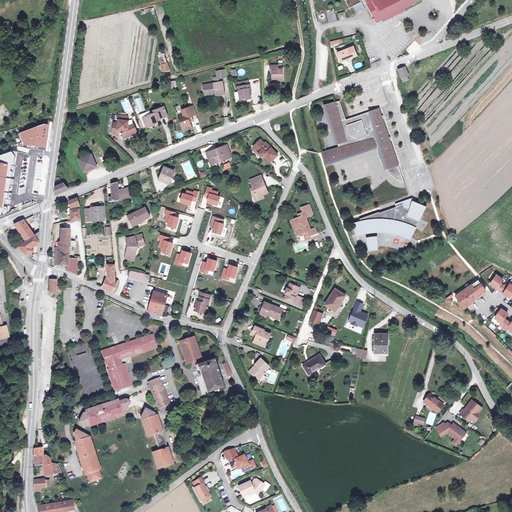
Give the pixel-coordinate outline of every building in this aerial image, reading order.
[(360,0),(345,0),(349,8),(352,7),(355,12),(364,7),(360,0)] [(364,0),(377,23),(394,14),(400,11),(405,8),(421,0),(364,0)] [(334,10),(324,13),(327,23),(336,20),(334,10)] [(425,36),(418,39),(421,45),(428,42),(425,36)] [(353,47),(338,53),(341,61),(356,55),(353,47)] [(161,66),(167,64),(165,57),(159,59),(161,66)] [(161,66),(163,72),(170,70),(168,64),(167,64),(161,66)] [(279,66),(271,66),(271,70),(272,70),(272,74),(272,80),(283,80),(283,69),(279,69),(279,66)] [(404,68),(398,70),(401,78),(407,76),(404,68)] [(226,70),(217,72),(218,78),(214,78),(215,84),(203,86),(205,94),(216,92),(216,94),(216,96),(225,95),(223,82),(220,83),(217,83),(216,79),(219,79),(227,77),(226,70)] [(239,87),(238,87),(240,101),(251,99),(250,93),(249,89),(251,88),(250,85),(248,85),(239,87)] [(348,123),(347,125),(346,120),(340,102),(335,103),(325,106),(339,148),(334,149),(335,151),(334,151),(332,152),(331,154),(331,156),(332,157),(333,159),(335,159),(336,160),(337,160),(338,161),(380,146),(384,159),(395,156),(379,109),(370,112),(372,117),(364,119),(363,118),(360,117),(357,117),(355,117),(353,118),(351,119),(350,121),(348,123)] [(153,114),(143,118),(145,124),(150,122),(151,123),(157,121),(157,119),(159,118),(160,119),(168,116),(164,107),(154,112),(155,115),(153,116),(153,114)] [(196,115),(193,107),(181,112),(183,116),(178,118),(184,132),(193,129),(191,123),(194,122),(192,117),(196,115)] [(127,117),(117,116),(116,120),(117,121),(117,123),(113,123),(112,135),(118,135),(119,133),(121,134),(122,136),(123,139),(137,134),(133,125),(129,127),(127,126),(128,122),(127,121),(126,122),(127,117)] [(353,118),(355,117),(346,120),(347,125),(348,123),(350,121),(351,119),(353,118)] [(48,137),(50,125),(44,124),(22,132),(26,145),(47,147),(48,143),(48,137)] [(264,144),(261,140),(254,148),(255,148),(260,153),(259,154),(262,158),(264,156),(271,162),(278,155),(271,148),(270,150),(267,147),(269,146),(266,143),(264,144)] [(226,146),(217,149),(221,161),(232,157),(230,151),(228,151),(226,146)] [(217,149),(208,152),(210,158),(209,159),(211,165),(221,161),(217,149)] [(335,151),(334,149),(322,153),(325,165),(338,161),(337,160),(336,160),(335,159),(333,159),(332,157),(331,156),(331,154),(332,152),(334,151),(335,151)] [(0,216),(1,217),(9,213),(11,203),(13,190),(14,182),(14,177),(16,164),(18,151),(13,151),(8,153),(0,155),(0,216)] [(91,155),(79,160),(84,172),(97,167),(91,155)] [(401,172),(395,156),(384,159),(386,168),(387,171),(389,174),(391,176),(401,172)] [(169,170),(164,168),(159,180),(169,184),(174,173),(169,171),(169,170)] [(405,183),(401,172),(391,176),(393,178),(396,180),(400,182),(402,183),(405,183)] [(254,179),(250,180),(253,188),(251,189),(253,193),(254,193),(258,201),(264,198),(262,194),(264,193),(264,195),(268,193),(266,188),(264,188),(263,185),(264,184),(263,180),(256,183),(254,179)] [(118,183),(112,184),(113,197),(109,198),(110,201),(118,200),(131,197),(129,189),(125,190),(126,193),(119,194),(119,191),(118,183)] [(58,187),(56,187),(55,195),(68,189),(64,184),(58,187)] [(209,193),(217,196),(218,192),(212,190),(212,188),(207,187),(204,197),(208,198),(209,193)] [(193,196),(192,201),(196,202),(199,192),(194,190),(193,192),(186,190),(185,194),(193,196)] [(192,201),(193,196),(185,194),(182,193),(181,197),(179,202),(191,205),(192,201)] [(217,206),(220,197),(217,196),(214,195),(209,193),(208,198),(206,203),(217,206)] [(78,198),(70,202),(72,208),(73,207),(80,206),(80,205),(78,198)] [(358,223),(353,224),(356,234),(361,233),(366,232),(366,233),(372,232),(374,232),(377,232),(377,230),(380,230),(384,230),(389,231),(393,231),(397,232),(403,234),(407,235),(408,235),(412,237),(427,207),(413,201),(410,210),(405,209),(403,204),(396,207),(397,207),(379,214),(379,213),(360,219),(361,222),(358,223)] [(310,204),(302,207),(304,213),(299,214),(300,217),(298,218),(291,220),(293,227),(296,226),(299,235),(304,234),(306,241),(310,239),(309,237),(310,236),(317,233),(316,228),(312,230),(307,217),(314,214),(310,204)] [(80,206),(73,207),(73,210),(71,210),(72,221),(82,219),(80,206)] [(92,209),(86,210),(87,221),(105,220),(104,207),(92,208),(92,209)] [(146,208),(128,216),(133,227),(142,223),(142,221),(151,217),(146,208)] [(170,215),(175,217),(176,213),(166,210),(164,215),(166,215),(164,222),(167,223),(170,215)] [(175,217),(170,215),(167,223),(166,226),(171,228),(176,229),(179,218),(175,217)] [(34,216),(25,220),(27,225),(37,223),(37,216),(34,216)] [(209,227),(213,228),(215,221),(223,224),(224,220),(212,216),(209,227)] [(25,220),(14,225),(23,240),(25,242),(34,236),(27,225),(25,220)] [(223,224),(215,221),(213,228),(212,232),(221,235),(224,224),(223,224)] [(241,240),(244,228),(236,226),(233,238),(241,240)] [(377,232),(377,233),(383,233),(389,233),(393,234),(399,235),(402,236),(407,238),(411,240),(412,237),(408,235),(407,235),(403,234),(397,232),(393,231),(389,231),(384,230),(380,230),(377,230),(377,232)] [(34,236),(25,242),(17,246),(18,248),(25,256),(29,258),(33,256),(38,253),(39,234),(34,236)] [(143,235),(132,237),(133,244),(130,244),(131,247),(129,247),(128,248),(125,258),(134,260),(138,246),(145,245),(143,235)] [(164,241),(169,242),(170,238),(160,235),(158,240),(160,240),(158,247),(162,249),(164,241)] [(369,238),(367,238),(369,249),(369,251),(371,250),(371,248),(376,247),(377,249),(378,249),(378,248),(378,237),(375,237),(372,237),(369,238)] [(60,243),(59,243),(59,248),(58,266),(68,266),(68,271),(76,275),(77,275),(78,259),(69,259),(69,252),(72,252),(72,246),(75,246),(75,242),(69,242),(70,238),(69,238),(61,238),(60,243)] [(169,242),(164,241),(162,249),(161,252),(170,254),(173,243),(169,242)] [(191,253),(182,251),(181,255),(179,262),(183,263),(188,264),(191,253)] [(179,262),(181,255),(177,254),(174,264),(182,267),(183,263),(179,262)] [(216,261),(207,258),(206,263),(204,269),(208,271),(213,272),(216,261)] [(204,269),(206,263),(202,261),(199,272),(207,274),(208,271),(204,269)] [(115,279),(114,265),(109,265),(108,278),(104,287),(103,286),(102,287),(104,288),(111,291),(114,293),(119,281),(115,279)] [(238,268),(229,265),(228,269),(225,276),(230,277),(235,279),(238,268)] [(225,276),(228,269),(224,268),(221,278),(229,281),(230,277),(225,276)] [(150,276),(131,271),(129,279),(148,283),(150,276)] [(498,273),(491,282),(497,286),(501,289),(505,284),(501,281),(504,278),(498,273)] [(463,303),(465,306),(472,301),(475,299),(474,297),(487,289),(479,278),(457,293),(460,299),(463,303)] [(505,284),(501,289),(504,292),(510,296),(511,293),(511,283),(511,282),(509,285),(506,282),(505,284)] [(301,288),(291,284),(289,289),(288,289),(285,294),(287,294),(284,300),(299,306),(302,298),(297,296),(295,296),(296,293),(298,294),(301,288)] [(345,296),(335,289),(325,305),(329,307),(331,305),(337,309),(345,296)] [(167,295),(155,291),(148,311),(162,315),(167,295)] [(211,296),(201,293),(198,303),(200,303),(200,305),(198,305),(197,304),(195,310),(203,313),(205,309),(207,310),(209,304),(211,296)] [(448,303),(455,300),(452,295),(446,298),(448,303)] [(272,305),(265,302),(260,313),(268,316),(268,314),(279,319),(283,310),(277,307),(276,308),(272,306),(272,305)] [(363,305),(357,302),(349,321),(363,327),(368,315),(360,312),(363,305)] [(508,311),(502,307),(495,316),(502,320),(500,323),(504,325),(508,319),(504,316),(508,311)] [(323,315),(314,311),(310,322),(319,325),(323,315)] [(327,317),(329,319),(335,313),(333,311),(327,317)] [(0,340),(10,338),(7,326),(3,327),(2,325),(0,317),(0,340)] [(264,330),(255,326),(252,333),(257,335),(258,336),(257,338),(256,337),(254,342),(265,347),(268,338),(269,339),(271,334),(264,331),(264,330)] [(328,326),(326,331),(335,335),(338,330),(328,326)] [(388,335),(375,334),(375,353),(387,353),(388,346),(386,345),(386,340),(388,340),(388,335)] [(152,335),(102,352),(106,364),(108,364),(109,369),(108,370),(115,392),(130,387),(123,365),(122,365),(120,360),(130,356),(157,348),(152,335)] [(194,337),(179,342),(187,365),(192,363),(193,364),(196,363),(196,362),(201,360),(194,337)] [(364,349),(357,348),(355,356),(362,357),(364,349)] [(320,355),(303,365),(309,374),(318,369),(326,365),(320,355)] [(269,366),(261,358),(255,365),(257,366),(250,373),(258,380),(265,373),(263,372),(269,366)] [(203,364),(197,366),(196,366),(198,371),(200,370),(207,394),(223,388),(214,360),(203,364)] [(126,364),(123,365),(130,387),(133,386),(131,381),(126,365),(126,364)] [(257,366),(255,365),(249,371),(250,373),(257,366)] [(160,378),(148,383),(159,409),(161,413),(172,409),(160,378)] [(444,404),(431,394),(424,401),(438,412),(444,404)] [(464,409),(461,413),(471,421),(472,418),(474,417),(479,416),(479,412),(482,407),(472,399),(466,408),(467,409),(466,411),(465,410),(464,409)] [(118,400),(85,411),(86,413),(83,414),(79,422),(82,423),(84,423),(85,425),(90,424),(91,426),(123,415),(122,413),(125,412),(126,409),(125,406),(128,406),(129,402),(126,400),(119,402),(118,400)] [(154,414),(145,409),(143,411),(144,414),(142,415),(143,420),(141,420),(147,438),(154,435),(159,451),(152,453),(158,470),(173,465),(157,415),(155,416),(154,414)] [(422,418),(416,416),(414,423),(420,424),(422,418)] [(439,427),(437,429),(439,432),(443,437),(448,432),(461,441),(467,433),(459,428),(460,427),(454,423),(452,425),(449,423),(447,426),(446,427),(441,430),(439,427)] [(81,433),(76,431),(74,434),(77,442),(75,442),(85,475),(87,474),(89,480),(91,479),(92,482),(98,480),(97,477),(99,476),(98,471),(100,470),(89,437),(87,438),(87,436),(82,434),(81,435),(81,433)] [(41,449),(35,449),(34,455),(35,466),(43,465),(42,456),(44,456),(44,455),(42,456),(41,449)] [(44,456),(42,456),(43,465),(44,476),(53,474),(52,471),(56,470),(56,474),(61,473),(58,465),(51,464),(50,458),(48,455),(44,456)] [(237,455),(228,459),(231,466),(236,463),(238,467),(240,466),(241,468),(243,473),(254,468),(251,461),(247,463),(244,456),(242,457),(238,458),(238,457),(237,455)] [(201,477),(194,482),(196,487),(194,488),(200,501),(202,500),(208,497),(210,496),(208,492),(205,486),(203,483),(204,483),(201,477)] [(45,479),(34,480),(34,488),(35,494),(41,492),(41,488),(46,488),(46,486),(50,486),(49,480),(45,480),(45,479)] [(250,482),(238,487),(242,497),(254,492),(258,495),(261,490),(264,486),(259,482),(258,483),(255,480),(252,484),(251,484),(250,482)] [(72,501),(38,506),(38,511),(62,511),(73,510),(72,501)]
